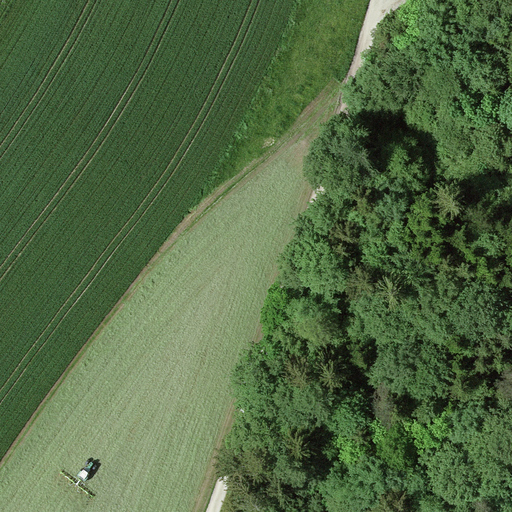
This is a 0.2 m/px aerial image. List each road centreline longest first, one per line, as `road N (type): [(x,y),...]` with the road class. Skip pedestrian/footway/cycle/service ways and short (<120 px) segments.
road 1 (track): [(210,511),(276,337),(379,0)]
road 2 (track): [(0,470),(49,388),(148,266),(344,106)]
road 3 (track): [(276,337),(511,395)]
